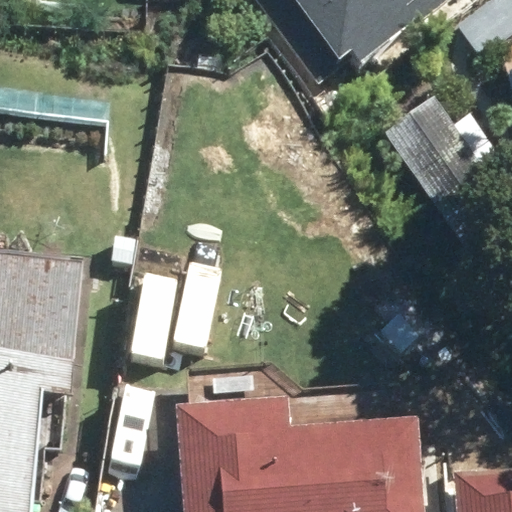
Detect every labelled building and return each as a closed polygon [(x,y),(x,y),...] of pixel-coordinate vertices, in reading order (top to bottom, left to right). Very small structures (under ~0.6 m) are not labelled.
[(373,152),(444,246),(492,210),(420,116),(373,152)] [(107,270),(127,270),(128,247),(108,246),(107,270)] [(0,511),(22,511),(34,409),(61,411),(73,280),(0,272),(0,511)] [(160,434),(166,511),(410,511),(405,441),(274,452),(272,424),(160,434)] [(511,511),(511,478),(442,486),(444,511),(511,511)]
